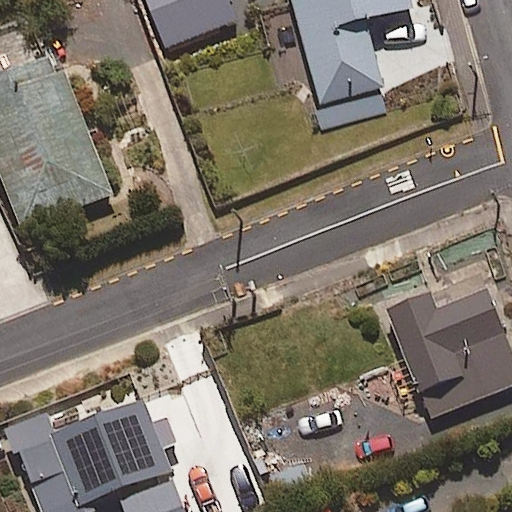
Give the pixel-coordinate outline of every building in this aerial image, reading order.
[(146,0),(165,49),(236,22),(227,0),(146,0)] [(365,21),(412,9),(410,0),(293,0),(328,127),(390,111),(365,21)] [(114,197),(58,53),(0,75),(0,176),(22,233),(114,197)] [(430,418),(511,387),(511,355),(488,293),(438,312),(432,296),(390,312),(430,418)] [(94,511),(91,503),(171,471),(162,451),(181,443),(167,409),(149,416),(144,404),(20,454),(42,511),(94,511)] [(124,511),(184,511),(173,484),(121,503),(124,511)]
